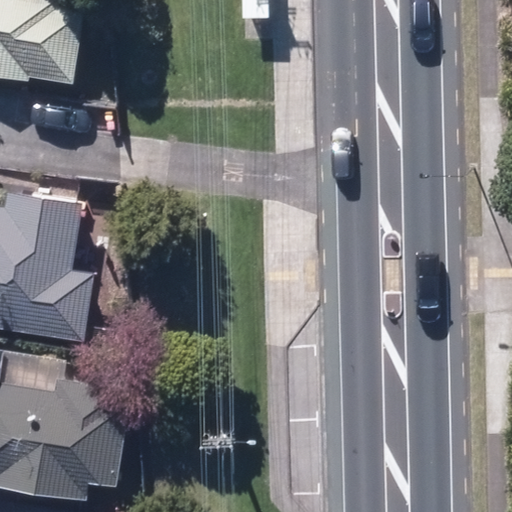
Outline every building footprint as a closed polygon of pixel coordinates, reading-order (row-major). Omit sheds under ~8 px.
[(28,81),(76,88),(87,17),(59,12),(61,2),(47,0),(0,0),(0,81),(28,86),(28,81)] [(269,18),(268,0),(241,0),(242,19),(269,18)] [(81,138),(115,142),(119,115),(85,110),(81,138)] [(0,331),(85,344),(95,278),(73,274),(83,209),(10,198),(7,213),(0,211),(0,331)] [(0,491),(87,504),(89,486),(118,491),(129,409),(120,407),(122,394),(59,384),(56,395),(0,387),(0,373),(2,355),(0,354),(0,491)]
